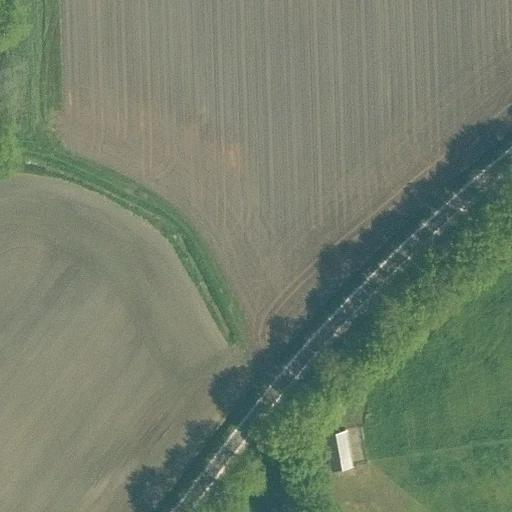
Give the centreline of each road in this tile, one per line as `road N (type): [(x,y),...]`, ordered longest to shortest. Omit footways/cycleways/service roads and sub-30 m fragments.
road 1 (unclassified): [(180,511),(360,292),(511,157)]
road 2 (track): [(0,147),(92,170),(175,215),(277,387)]
